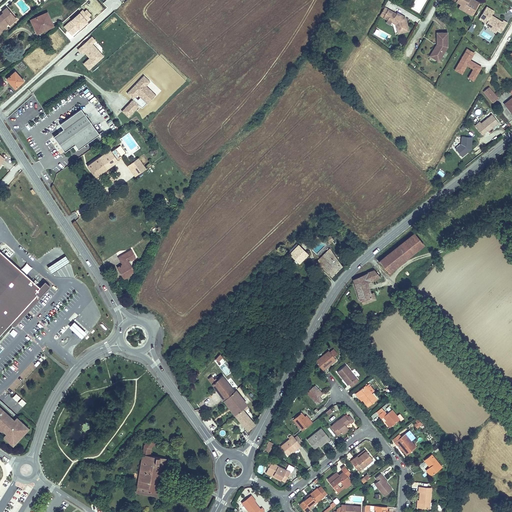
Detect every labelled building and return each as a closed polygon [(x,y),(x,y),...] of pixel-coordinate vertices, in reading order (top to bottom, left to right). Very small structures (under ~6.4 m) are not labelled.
[(479,3),(473,0),(454,0),(461,4),(465,6),(464,8),(473,13),(479,3)] [(464,8),(465,6),(461,4),(458,7),(472,15),(473,13),(464,8)] [(507,22),(492,14),(494,10),(485,5),(477,21),(496,31),(497,31),(501,33),(507,22)] [(14,21),(12,20),(15,17),(7,7),(2,12),(3,13),(0,15),(0,30),(5,26),(8,23),(10,25),(14,21)] [(383,17),(388,9),(385,7),(380,15),(383,17)] [(409,31),(405,17),(399,14),(398,15),(396,14),(388,9),(383,17),(387,20),(388,18),(392,21),(391,22),(395,24),(398,34),(409,31)] [(53,26),(47,13),(31,20),(33,24),(35,24),(38,31),(44,28),(45,30),(53,26)] [(38,31),(35,24),(33,24),(37,33),(45,30),(44,28),(38,31)] [(440,60),(447,47),(447,33),(437,33),(437,44),(438,44),(438,45),(432,55),(440,60)] [(88,69),(104,55),(92,43),(96,40),(91,35),(76,48),(81,53),(83,51),(88,57),(82,62),(88,69)] [(440,60),(432,55),(438,45),(438,44),(437,44),(430,56),(439,61),(440,60)] [(466,47),(454,70),(462,74),(466,66),(471,68),(467,77),(474,81),(481,65),(470,59),(474,51),(466,47)] [(22,70),(29,64),(24,58),(21,61),(17,65),(22,70)] [(23,80),(15,71),(7,79),(11,84),(13,83),(16,86),(23,80)] [(143,75),(126,93),(132,99),(120,110),(129,119),(154,92),(146,85),(150,81),(143,75)] [(497,98),(489,87),(484,91),(493,102),(497,98)] [(99,134),(81,109),(60,124),(64,129),(54,136),(57,141),(59,143),(65,152),(75,144),(78,149),(99,134)] [(481,123),(492,114),(491,113),(480,121),(481,123)] [(488,131),(498,123),(492,114),(481,123),(480,121),(475,125),(482,134),(487,130),(488,131)] [(470,154),(471,136),(459,136),(458,153),(470,154)] [(114,163),(118,160),(117,160),(116,159),(121,156),(116,148),(111,151),(110,150),(87,166),(95,177),(108,168),(106,166),(110,163),(114,163)] [(145,168),(138,158),(128,166),(131,170),(137,165),(141,172),(145,168)] [(108,168),(113,165),(118,161),(118,160),(114,163),(110,163),(106,166),(108,168)] [(141,172),(137,165),(131,170),(135,176),(141,172)] [(389,273),(424,245),(414,233),(413,234),(414,234),(409,237),(408,238),(409,238),(405,241),(404,241),(404,242),(400,245),(399,245),(399,246),(395,249),(394,250),(390,253),(389,253),(389,254),(385,257),(384,257),(384,258),(380,261),(379,261),(379,262),(380,262),(384,267),(383,267),(384,268),(384,267),(389,272),(388,272),(389,273)] [(34,247),(39,252),(43,248),(37,243),(34,247)] [(290,254),(298,246),(296,244),(288,252),(290,254)] [(321,244),(314,250),(317,253),(324,247),(321,244)] [(308,254),(299,245),(298,246),(290,254),(299,263),(308,254)] [(342,265),(330,249),(323,256),(317,262),(331,277),(342,265)] [(34,281),(0,250),(0,334),(10,324),(13,326),(45,291),(50,286),(45,281),(40,287),(36,284),(35,283),(34,281)] [(135,272),(128,262),(135,258),(131,250),(119,257),(123,265),(118,268),(120,272),(121,271),(125,278),(135,272)] [(48,267),(51,272),(62,265),(68,261),(64,255),(58,260),(48,267)] [(26,273),(31,267),(26,262),(21,269),(26,273)] [(370,294),(367,283),(380,277),(374,270),(357,278),(354,281),(361,302),(362,301),(372,297),(370,294)] [(14,327),(46,292),(45,291),(13,326),(14,327)] [(363,304),(375,299),(373,293),(370,294),(372,297),(362,301),(363,304)] [(82,338),(86,333),(81,328),(74,321),(69,327),(77,334),(82,338)] [(347,351),(352,347),(349,343),(343,348),(347,351)] [(332,360),(335,358),(334,356),(337,354),(333,349),(330,352),(329,351),(315,362),(323,371),(326,368),(325,367),(332,360)] [(218,361),(222,357),(219,353),(214,358),(218,361)] [(326,368),(336,360),(335,358),(332,360),(325,367),(326,368)] [(359,381),(345,365),(337,372),(343,379),(344,378),(349,384),(352,387),(359,381)] [(234,391),(222,376),(219,378),(217,376),(214,379),(212,376),(208,378),(218,391),(218,390),(219,390),(220,392),(220,393),(219,393),(224,400),(234,391)] [(374,390),(368,384),(365,386),(371,393),(374,390)] [(319,397),(321,395),(316,390),(317,389),(318,388),(315,385),(313,386),(306,392),(317,404),(322,400),(319,397)] [(376,400),(371,393),(365,386),(365,385),(355,394),(358,397),(359,396),(363,400),(368,407),(376,400)] [(247,405),(235,390),(234,391),(224,400),(235,415),(242,409),(247,405)] [(17,401),(20,397),(15,393),(12,397),(17,401)] [(22,398),(17,401),(21,406),(26,403),(22,398)] [(0,406),(0,431),(15,446),(31,430),(20,420),(17,422),(0,406)] [(255,424),(242,409),(235,415),(241,422),(242,424),(247,431),(255,424)] [(399,419),(397,416),(392,410),(386,414),(384,411),(379,415),(381,418),(384,416),(386,420),(391,426),(399,419)] [(313,423),(310,419),(308,421),(305,416),(302,412),(293,420),(302,431),(313,423)] [(346,426),(350,422),(351,423),(354,421),(350,415),(347,418),(345,415),(331,426),(338,435),(341,432),(342,435),(349,429),(346,426)] [(330,439),(321,428),(307,440),(314,448),(319,444),(320,444),(319,443),(324,439),(326,442),(330,439)] [(415,438),(409,430),(405,433),(411,441),(415,438)] [(416,447),(411,441),(405,433),(394,442),(397,445),(399,443),(403,448),(402,449),(406,455),(416,447)] [(298,448),(301,445),(300,444),(296,439),(295,438),(293,436),(290,439),(280,447),(287,455),(292,451),(297,447),(298,448)] [(145,446),(144,454),(151,455),(153,449),(156,445),(150,440),(145,446)] [(269,449),(273,443),(269,441),(266,445),(263,451),(267,453),(269,449)] [(358,471),(373,459),(366,451),(358,457),(357,455),(350,461),(358,471)] [(158,466),(160,457),(151,455),(144,454),(137,490),(157,494),(158,491),(154,490),(155,485),(158,485),(161,466),(158,466)] [(442,467),(431,454),(424,460),(430,467),(426,470),(431,476),(442,467)] [(290,477),(292,473),(271,462),(272,460),(268,458),(267,460),(268,461),(265,465),(269,467),(267,470),(274,474),(273,475),(281,479),(285,481),(288,476),(290,477)] [(337,491),(350,480),(348,477),(351,474),(345,466),(341,469),(343,472),(339,475),(339,476),(334,480),(331,477),(327,480),(337,491)] [(273,475),(274,474),(267,470),(266,473),(281,481),(281,479),(273,475)] [(392,490),(386,482),(382,477),(383,476),(381,473),(375,478),(378,481),(374,483),(384,496),(392,490)] [(346,488),(352,482),(350,480),(337,491),(338,492),(345,486),(346,488)] [(157,494),(137,490),(137,493),(160,497),(161,486),(158,485),(155,485),(154,490),(158,491),(157,494)] [(429,509),(431,487),(419,486),(418,492),(420,492),(419,500),(419,508),(429,509)] [(320,500),(324,496),(317,488),(313,491),(314,493),(307,498),(299,505),(305,511),(307,511),(311,509),(309,506),(319,498),(320,500)] [(260,509),(255,502),(250,496),(242,503),(249,511),(256,511),(262,511),(264,511),(262,507),(260,509)] [(311,509),(314,506),(313,505),(320,500),(319,498),(309,506),(311,509)] [(327,511),(336,505),(334,502),(332,503),(332,504),(330,505),(331,506),(330,507),(324,511),(327,511)]
